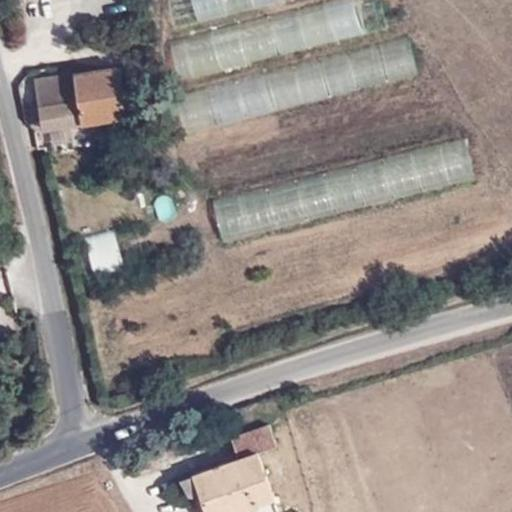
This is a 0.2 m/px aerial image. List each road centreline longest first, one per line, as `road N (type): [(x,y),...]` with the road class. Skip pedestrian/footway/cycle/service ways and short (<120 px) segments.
road 1 (unclassified): [(109,431),(511,302)]
road 2 (unclassified): [(0,78),(81,440)]
